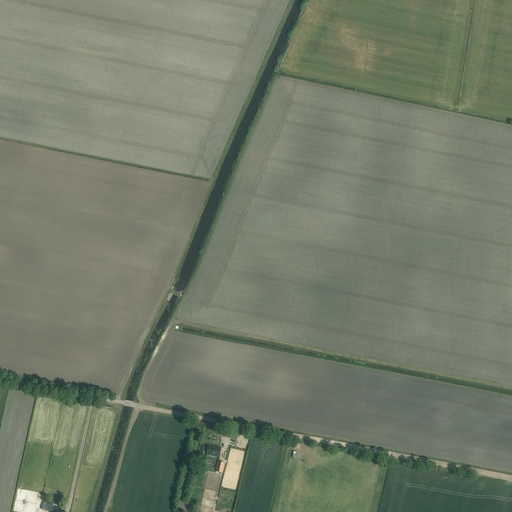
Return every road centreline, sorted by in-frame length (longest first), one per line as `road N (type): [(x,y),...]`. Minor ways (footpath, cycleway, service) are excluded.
road 1 (track): [(511,478),(218,420)]
road 2 (unclassified): [(218,420),(0,378)]
